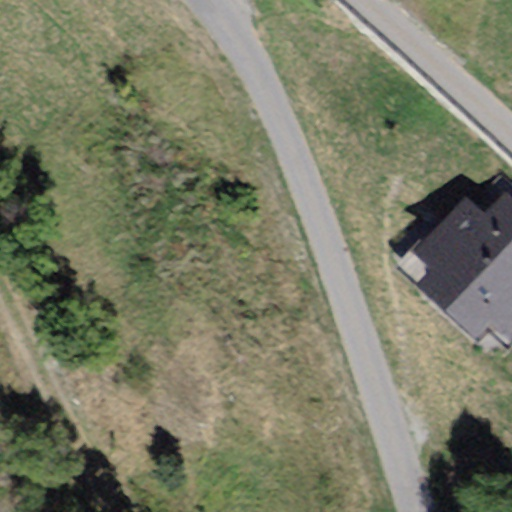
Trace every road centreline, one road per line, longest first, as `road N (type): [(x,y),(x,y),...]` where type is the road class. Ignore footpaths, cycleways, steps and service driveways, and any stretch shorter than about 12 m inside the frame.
road 1 (tertiary): [(211,0),(317,230),(409,511)]
road 2 (track): [(110,511),(76,462),(0,296)]
road 3 (residential): [(511,129),(372,0)]
